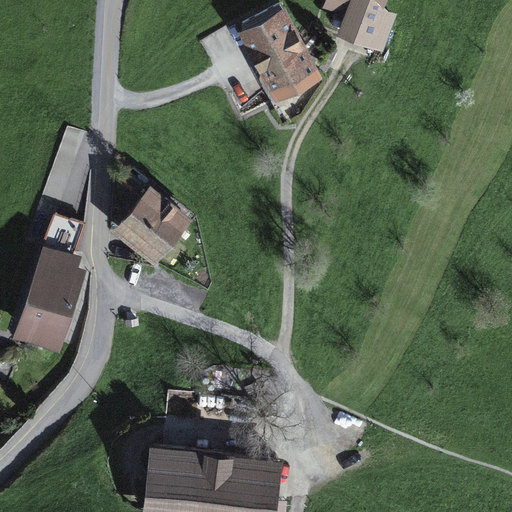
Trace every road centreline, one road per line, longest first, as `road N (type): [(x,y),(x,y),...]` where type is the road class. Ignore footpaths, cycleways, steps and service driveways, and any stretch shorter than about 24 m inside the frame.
road 1 (residential): [(115,0),(98,250),(107,293)]
road 2 (unclassified): [(107,293),(92,376),(0,469)]
